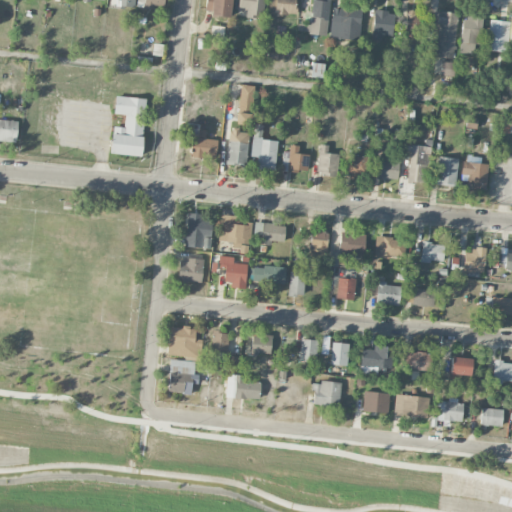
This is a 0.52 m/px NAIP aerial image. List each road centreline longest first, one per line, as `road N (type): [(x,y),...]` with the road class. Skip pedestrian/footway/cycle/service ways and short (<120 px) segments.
road 1 (residential): [(511,224),(0,171)]
road 2 (residential): [(150,412),(511,451)]
road 3 (residential): [(511,339),(157,305)]
road 4 (residential): [(163,188),(150,412)]
road 5 (residential): [(182,0),(163,188)]
